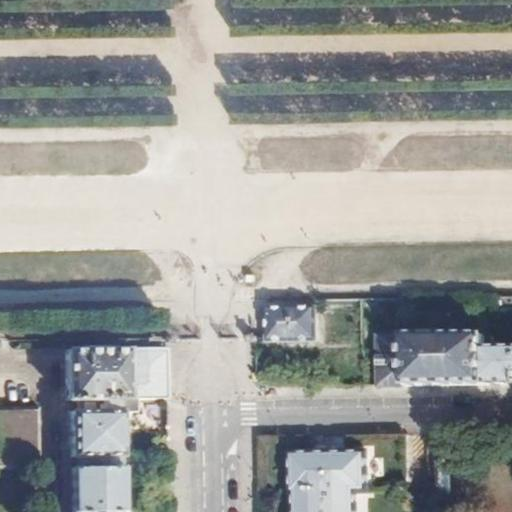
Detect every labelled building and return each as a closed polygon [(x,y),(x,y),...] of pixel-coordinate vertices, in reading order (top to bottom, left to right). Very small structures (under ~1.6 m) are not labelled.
[(293,308),(268,309),(269,338),(269,341),(315,341),(315,308),(313,308),(293,308)] [(406,336),(380,336),(381,388),(406,387),(406,350),(406,336)] [(511,350),(484,352),(484,336),(406,336),(406,350),(406,387),(511,385),(511,350)] [(163,349),(63,350),(62,403),(73,402),(132,401),(164,400),(163,349)] [(74,412),(68,413),(70,459),(75,459),(119,458),(119,414),(132,413),(132,401),(73,402),(74,412)] [(36,408),(0,409),(0,472),(36,473),(36,408)] [(291,492),(293,492),(294,511),(354,511),(353,491),(367,491),(366,451),(289,454),(291,492)] [(449,451),(437,451),(437,496),(449,496),(449,451)] [(75,470),(69,470),(70,511),(119,511),(119,458),(75,459),(75,470)]
